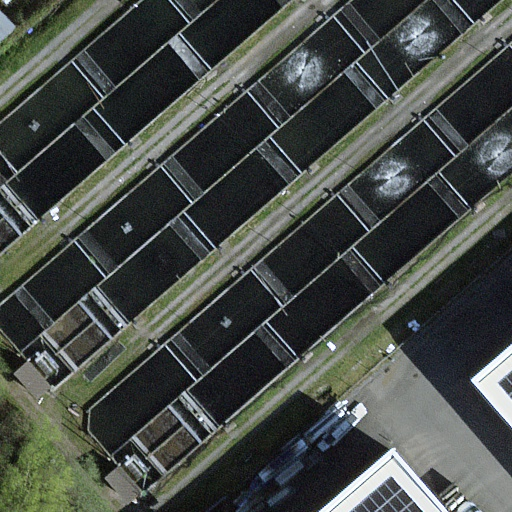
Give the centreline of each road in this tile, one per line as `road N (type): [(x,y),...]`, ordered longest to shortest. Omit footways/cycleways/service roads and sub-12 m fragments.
road 1 (track): [(142,335),(511,15)]
road 2 (track): [(169,500),(511,197)]
road 3 (track): [(0,273),(323,0)]
road 4 (track): [(111,0),(0,98)]
